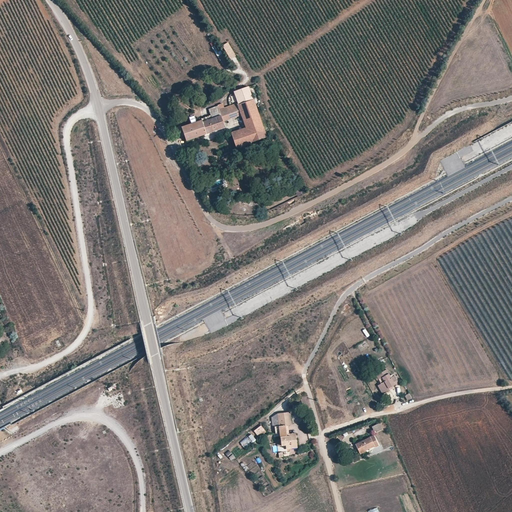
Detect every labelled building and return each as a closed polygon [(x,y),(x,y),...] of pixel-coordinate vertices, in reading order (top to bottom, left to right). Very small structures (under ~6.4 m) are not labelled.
[(222,45),(230,60),(236,57),(228,42),(222,45)] [(266,137),(253,99),(252,100),(249,90),(247,86),(234,91),(238,103),(219,110),(218,106),(209,109),(212,119),(203,122),(202,120),(182,127),(186,140),(225,127),(223,121),(241,114),(246,128),(232,133),(236,147),(266,137)] [(382,383),(386,391),(390,389),(389,388),(395,385),(396,386),(400,384),(395,375),(391,377),(386,369),(377,375),(379,379),(382,383)] [(277,413),(281,446),(285,445),(286,449),(292,448),(291,444),(297,443),(296,437),(296,435),(287,436),(286,426),(288,425),(292,425),(290,411),(277,413)] [(372,426),(374,432),(382,428),(379,423),(372,426)] [(259,438),(266,434),(262,425),(254,430),(259,438)] [(286,426),(287,436),(296,435),(295,433),(289,434),(288,425),(286,426)] [(251,434),(240,443),(245,449),(257,440),(251,434)] [(379,445),(373,435),(355,444),(357,447),(359,451),(365,447),(366,450),(374,446),(375,447),(379,445)] [(246,472),(249,469),(243,462),(240,465),(246,472)]
